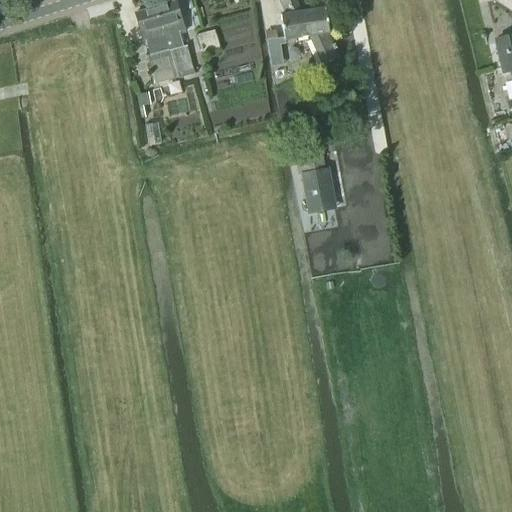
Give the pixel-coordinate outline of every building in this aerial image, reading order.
[(300,13),(294,0),(278,0),(286,15),(280,16),(284,41),(297,39),(308,37),(321,65),(338,56),(328,34),(329,34),(325,9),(300,13)] [(182,47),(179,35),(185,33),(176,2),(155,7),(175,78),(177,77),(178,79),(193,75),(186,46),(182,47)] [(175,78),(155,7),(135,12),(143,43),(145,43),(149,57),(146,58),(153,83),(175,78)] [(511,37),(496,41),(504,74),(511,71),(511,37)] [(307,217),(337,211),(329,170),(299,175),(307,217)]
